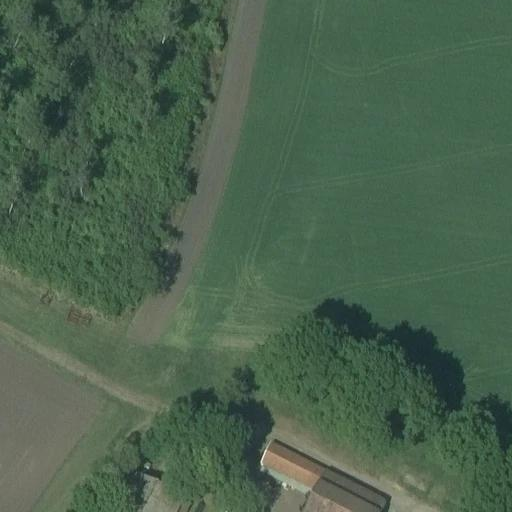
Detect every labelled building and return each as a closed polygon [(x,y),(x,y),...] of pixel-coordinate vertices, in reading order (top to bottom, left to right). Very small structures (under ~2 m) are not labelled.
[(42,293),(31,309),(42,317),(53,302),(42,293)] [(74,303),(62,324),(85,337),(96,316),(74,303)] [(313,494),(323,474),(268,447),(259,467),(313,494)] [(323,474),(313,494),(304,511),(381,511),(384,505),(323,474)] [(177,511),(182,503),(128,475),(109,511),(177,511)]
